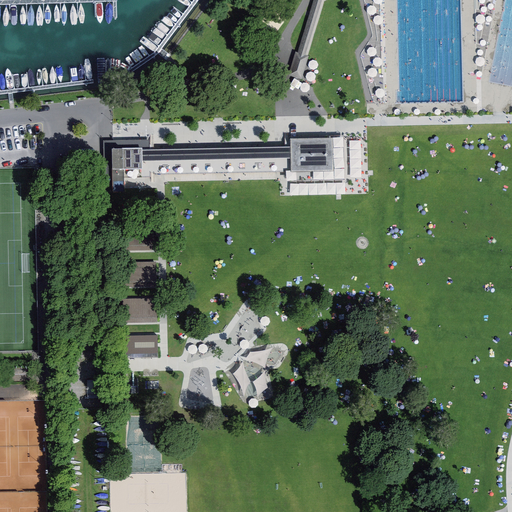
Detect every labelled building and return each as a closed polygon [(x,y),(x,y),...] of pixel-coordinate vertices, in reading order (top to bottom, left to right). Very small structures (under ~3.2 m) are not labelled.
[(296,53),(287,81),(294,83),(320,0),(314,0),(298,54),(296,53)] [(163,99),(146,102),(147,107),(143,108),(144,114),(154,112),(154,117),(166,115),(163,99)] [(334,136),(298,137),(298,145),(117,149),(117,146),(109,146),(109,154),(113,154),(113,191),(123,191),(123,169),(298,165),(298,171),(305,170),(305,174),(335,173),(334,136)] [(155,227),(121,228),(121,249),(156,249),(155,227)] [(156,264),(121,264),(122,285),(156,285),(156,264)] [(157,300),(122,300),(122,321),(157,321),(157,300)] [(158,336),(123,336),(123,357),(151,357),(158,357),(158,336)]
